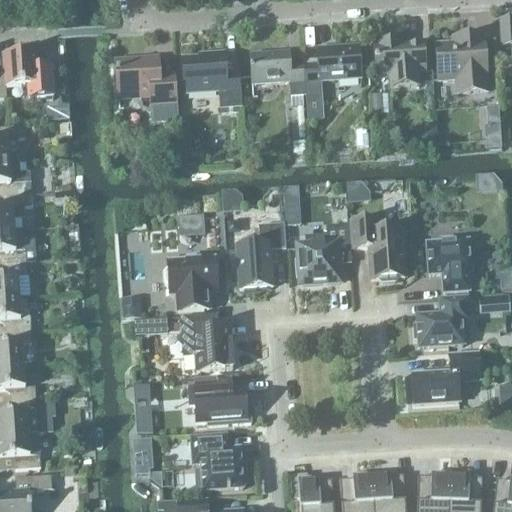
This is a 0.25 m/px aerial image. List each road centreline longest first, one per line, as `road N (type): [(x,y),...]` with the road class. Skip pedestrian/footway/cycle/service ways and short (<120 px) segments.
road 1 (residential): [(380,440),(368,336),(292,335),(277,352),(286,448)]
road 2 (residential): [(419,0),(153,22),(140,18),(135,0)]
road 3 (residential): [(380,440),(511,440)]
